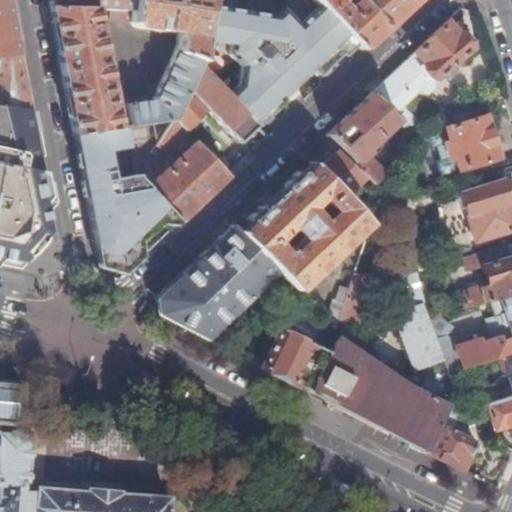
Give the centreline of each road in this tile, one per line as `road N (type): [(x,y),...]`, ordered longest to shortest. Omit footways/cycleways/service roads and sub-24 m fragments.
road 1 (residential): [(443,0),(89,328)]
road 2 (secondary): [(468,511),(159,350),(89,328)]
road 3 (secondary): [(80,360),(242,426),(415,511)]
road 4 (residential): [(89,328),(22,0)]
